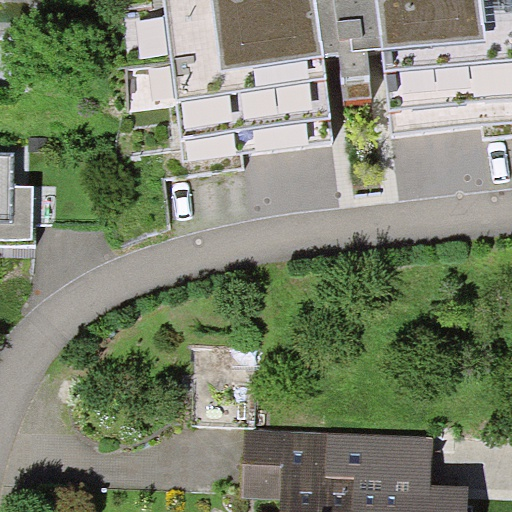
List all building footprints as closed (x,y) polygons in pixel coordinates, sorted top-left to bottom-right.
[(314,0),(166,0),(183,163),(330,147),(322,67),(314,0)] [(376,0),(314,0),(322,67),(340,65),(344,107),(374,103),(369,63),(383,61),(376,0)] [(511,0),(376,0),(383,61),(392,134),(511,122),(511,0)] [(0,156),(0,242),(34,243),(34,189),(12,189),(12,156),(0,156)] [(355,511),(358,435),(245,431),(243,471),(242,500),(281,501),(280,511),(355,511)] [(358,435),(355,511),(467,511),(468,489),(430,488),(430,479),(432,438),(358,435)]
